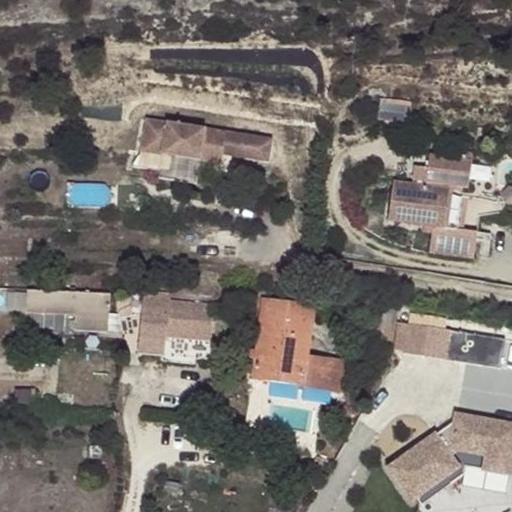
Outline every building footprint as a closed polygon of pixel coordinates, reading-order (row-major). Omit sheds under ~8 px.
[(227,133),(147,120),(141,152),(161,155),(158,178),(197,185),(200,161),(222,165),(223,155),(227,133)] [(227,133),(223,155),(238,158),(241,135),(227,133)] [(273,140),(241,135),(238,158),(270,163),(273,140)] [(393,183),(389,223),(432,229),(429,254),(474,260),(477,235),(480,215),(481,205),(449,201),(450,190),(393,183)] [(130,289),(116,292),(117,304),(130,304),(130,289)] [(26,290),(26,313),(77,315),(78,292),(26,290)] [(362,312),(364,298),(327,295),(326,309),(362,312)] [(256,372),(255,378),(341,391),(346,360),(308,355),(316,304),(266,297),(257,360),(246,358),(245,371),(256,372)] [(143,308),(132,307),(130,324),(141,325),(142,333),(212,340),(214,315),(208,315),(209,302),(169,298),(168,311),(143,308)] [(375,306),(371,338),(393,342),(397,323),(398,310),(375,306)] [(463,333),(397,323),(393,342),(393,352),(459,363),(463,333)] [(476,476),(507,483),(511,461),(511,457),(511,425),(453,413),(451,425),(450,432),(436,441),(432,437),(378,473),(400,507),(455,471),(448,460),(455,456),(479,461),(476,476)] [(451,425),(432,437),(436,441),(450,432),(451,425)]
